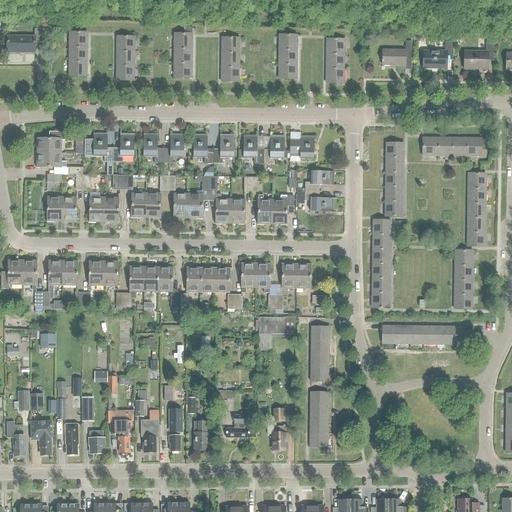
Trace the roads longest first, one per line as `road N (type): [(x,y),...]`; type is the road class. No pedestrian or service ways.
road 1 (residential): [(374,468),(0,475)]
road 2 (residential): [(0,119),(354,115)]
road 3 (residential): [(353,250),(28,243),(8,230)]
road 4 (residential): [(354,115),(511,102)]
road 5 (unclassified): [(375,389),(359,341),(353,250)]
road 6 (unclassified): [(353,250),(354,115)]
